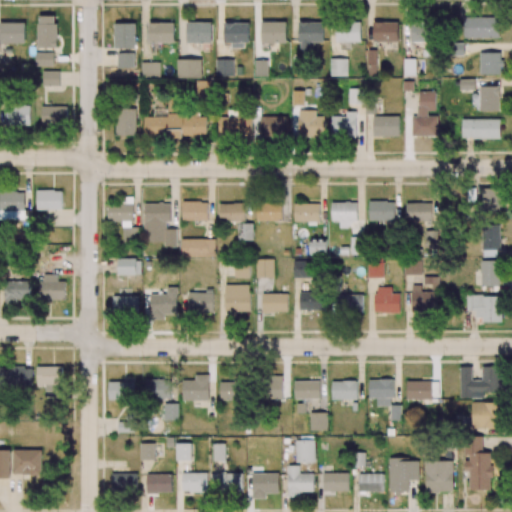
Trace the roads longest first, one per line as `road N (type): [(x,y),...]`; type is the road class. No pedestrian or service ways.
road 1 (residential): [(0,158),(110,167),(511,167)]
road 2 (residential): [(90,511),(88,0)]
road 3 (residential): [(90,347),(511,345)]
